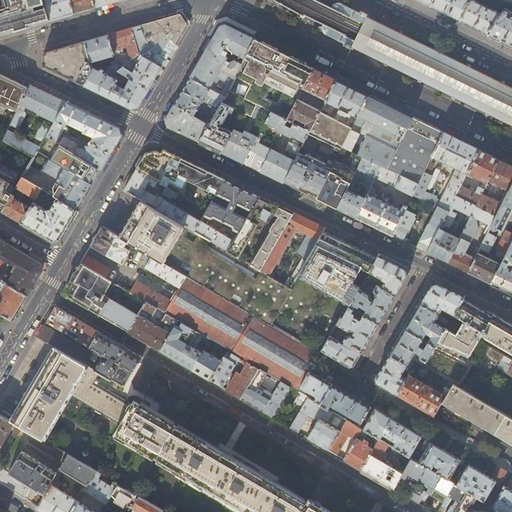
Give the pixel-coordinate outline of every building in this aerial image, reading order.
[(0,0),(0,34),(1,34),(31,25),(49,20),(43,0),(0,0)] [(43,0),(49,20),(62,17),(73,13),(70,0),(43,0)] [(70,0),(73,13),(84,10),(95,7),(93,0),(70,0)] [(338,11),(337,13),(334,12),(313,2),(313,1),(312,0),(297,0),(293,9),(301,12),(302,13),(301,15),(300,16),(302,18),(303,17),(305,17),(307,14),(329,24),(329,25),(331,26),(330,28),(342,34),(345,30),(355,35),(359,28),(348,23),(350,17),(338,11)] [(445,13),(459,20),(469,0),(432,0),(430,6),(445,13)] [(469,0),(459,20),(473,27),(486,33),(511,0),(469,0)] [(505,43),(511,45),(511,0),(486,33),(505,43)] [(359,11),(339,3),(337,7),(334,12),(337,13),(338,11),(350,17),(348,23),(359,28),(355,35),(345,30),(342,34),(330,28),(331,26),(329,25),(329,24),(326,30),(323,36),(343,46),(343,45),(345,41),(352,45),(354,47),(352,50),(383,65),(385,61),(388,63),(386,67),(417,82),(419,78),(422,80),(420,83),(451,98),(452,95),(456,96),(454,100),(485,115),(486,111),(490,113),(488,116),(511,127),(511,86),(504,82),(503,85),(500,84),(501,81),(471,66),(469,69),(466,67),(467,64),(437,49),(435,52),(432,51),(433,48),(403,33),(401,36),(397,34),(399,31),(369,16),(367,19),(365,19),(357,15),(357,14),(359,11)] [(139,54),(161,67),(165,60),(172,47),(179,36),(186,24),(181,17),(179,14),(165,18),(144,24),(131,28),(136,45),(147,42),(149,43),(152,40),(155,44),(144,54),(142,47),(137,49),(138,54),(139,54)] [(254,39),(225,25),(219,26),(203,54),(189,77),(225,96),(228,89),(234,79),(254,39)] [(136,45),(131,28),(120,31),(107,35),(112,51),(119,49),(119,52),(123,51),(122,49),(127,47),(131,60),(134,58),(139,54),(138,54),(137,49),(136,45)] [(107,35),(96,38),(83,42),(90,63),(91,68),(84,86),(108,98),(130,109),(138,106),(142,99),(148,89),(118,71),(116,65),(115,63),(115,60),(110,62),(111,66),(108,67),(106,71),(101,69),(98,60),(113,55),(112,51),(107,35)] [(259,53),(257,54),(253,62),(250,60),(247,59),(256,40),(254,39),(234,79),(248,86),(242,97),(228,89),(225,96),(221,102),(233,108),(241,112),(247,101),(261,107),(270,112),(286,120),(297,98),(301,92),(313,68),(310,67),(304,72),(301,73),(299,73),(272,60),(259,53)] [(262,43),(256,40),(247,59),(250,60),(253,62),(257,54),(259,53),(299,73),(301,73),(304,72),(310,67),(305,64),(295,60),(290,57),(285,54),(276,50),(270,47),(262,43)] [(82,63),(90,63),(83,42),(65,47),(43,53),(42,66),(50,70),(63,76),(67,62),(75,62),(77,62),(81,59),(82,62),(82,63)] [(263,42),(262,43),(270,47),(276,50),(277,49),(263,42)] [(118,71),(148,89),(155,77),(161,67),(139,54),(134,58),(140,61),(132,73),(128,70),(134,63),(131,61),(123,67),(118,71)] [(290,55),(290,57),(295,60),(305,64),(306,63),(290,55)] [(67,62),(63,76),(74,81),(84,86),(91,68),(90,63),(82,63),(80,63),(76,70),(73,69),(75,62),(67,62)] [(325,100),(336,79),(326,74),(313,68),(301,92),(303,93),(305,90),(325,100)] [(16,111),(28,88),(10,79),(0,74),(0,104),(2,105),(4,104),(16,111)] [(225,96),(189,77),(182,90),(174,104),(193,115),(196,108),(199,110),(197,113),(202,116),(203,114),(206,115),(203,121),(208,124),(221,102),(225,96)] [(342,147),(367,95),(353,88),(336,79),(325,100),(320,110),(309,131),(307,135),(316,140),(339,151),(342,147)] [(54,121),(66,102),(49,94),(29,85),(28,88),(16,111),(9,125),(16,129),(19,127),(25,115),(25,112),(27,108),(35,112),(39,115),(54,121)] [(387,168),(412,117),(392,107),(367,95),(342,147),(352,152),(362,157),(381,165),(387,168)] [(303,128),(309,131),(320,110),(297,98),(286,120),(292,122),(294,118),(306,123),(303,128)] [(232,129),(221,152),(232,158),(244,164),(256,138),(248,134),(261,107),(247,101),(241,112),(250,117),(241,134),(232,129)] [(89,142),(110,154),(117,142),(121,135),(118,128),(96,117),(66,102),(54,121),(65,128),(67,124),(83,131),(82,132),(86,134),(84,139),(89,142)] [(208,124),(198,142),(208,146),(221,152),(232,129),(233,128),(222,122),(228,111),(231,113),(233,108),(221,102),(208,124)] [(193,115),(174,104),(171,109),(165,119),(167,127),(183,134),(198,142),(208,124),(203,121),(193,115)] [(256,138),(244,164),(251,167),(271,177),(282,182),(293,161),(257,143),(261,135),(261,134),(267,123),(277,128),(276,130),(277,130),(270,143),(274,144),(280,132),(290,137),(291,136),(300,140),(299,143),(292,140),(290,143),(288,142),(284,150),(288,152),(287,154),(290,156),(291,155),(295,158),(301,147),(307,135),(309,131),(303,128),(292,122),(286,120),(270,112),(256,138)] [(429,160),(443,132),(430,125),(412,117),(387,168),(417,184),(428,161),(429,160)] [(62,147),(101,169),(106,161),(110,154),(89,142),(85,150),(77,145),(77,144),(65,137),(62,138),(59,136),(63,131),(66,133),(69,130),(65,128),(54,121),(52,125),(45,136),(62,147)] [(41,143),(45,136),(52,125),(45,123),(43,122),(34,137),(33,138),(34,139),(41,143)] [(33,157),(39,147),(7,129),(2,140),(18,148),(33,157)] [(465,176),(478,149),(463,142),(443,132),(429,160),(432,161),(434,157),(457,168),(454,170),(441,199),(437,197),(433,205),(446,212),(455,195),(460,185),(465,176)] [(293,161),(282,182),(289,186),(311,197),(316,199),(336,159),(339,151),(316,140),(310,151),(301,147),(295,158),(293,161)] [(62,147),(54,162),(92,185),(97,176),(101,169),(62,147)] [(146,156),(144,155),(143,157),(136,169),(157,182),(166,187),(170,181),(182,188),(186,182),(214,197),(224,179),(190,162),(163,149),(162,151),(160,151),(159,150),(158,150),(157,150),(153,150),(152,150),(149,152),(149,153),(149,155),(146,156)] [(488,179),(498,159),(487,154),(478,149),(465,176),(471,179),(473,176),(483,180),(480,187),(478,186),(475,192),(460,185),(455,195),(475,205),(481,194),(488,179)] [(336,159),(316,199),(322,202),(328,201),(330,196),(340,201),(362,157),(352,152),(346,164),(336,159)] [(355,218),(372,182),(375,177),(381,165),(362,157),(340,201),(336,209),(345,213),(355,218)] [(41,189),(77,210),(84,198),(92,185),(54,162),(48,158),(39,172),(28,166),(21,177),(41,189)] [(505,197),(511,182),(511,165),(502,161),(498,159),(488,179),(505,188),(501,195),(505,197)] [(417,184),(412,194),(420,199),(431,176),(429,175),(434,164),(428,161),(417,184)] [(387,168),(381,165),(375,177),(412,195),(412,194),(417,184),(387,168)] [(157,182),(136,169),(130,179),(124,189),(141,200),(194,231),(200,221),(159,196),(156,197),(143,190),(147,183),(157,188),(159,186),(156,184),(157,182)] [(0,208),(2,209),(11,194),(4,190),(12,178),(0,170),(0,208)] [(11,194),(2,209),(1,212),(13,218),(20,223),(31,205),(41,189),(21,177),(13,191),(16,193),(18,189),(30,196),(28,200),(25,198),(22,203),(13,197),(13,196),(11,194)] [(237,207),(238,205),(251,210),(259,196),(237,185),(224,179),(214,197),(210,204),(206,210),(203,215),(210,218),(213,217),(232,226),(233,229),(232,229),(231,232),(237,235),(246,218),(232,211),(235,206),(237,207)] [(372,182),(355,218),(362,221),(371,225),(383,231),(392,236),(405,209),(406,207),(403,205),(403,206),(402,206),(400,210),(387,203),(389,198),(387,197),(385,198),(383,197),(381,201),(373,196),(375,192),(373,191),(376,184),(372,182)] [(511,182),(505,197),(501,204),(495,216),(490,227),(490,228),(490,229),(492,230),(493,230),(494,230),(500,233),(501,231),(502,231),(511,210),(511,182)] [(178,193),(166,187),(163,191),(164,195),(171,199),(173,196),(175,197),(178,193)] [(59,240),(68,225),(77,210),(41,189),(31,205),(20,223),(52,242),(59,240)] [(475,205),(495,216),(501,204),(481,194),(475,205)] [(446,212),(427,253),(436,257),(447,262),(459,238),(451,235),(453,232),(450,231),(448,233),(442,230),(444,225),(449,228),(456,213),(452,211),(453,208),(467,214),(464,219),(467,220),(475,205),(455,195),(446,212)] [(237,235),(235,238),(227,251),(238,257),(257,224),(249,219),(251,215),(265,222),(269,221),(273,213),(279,216),(251,265),(260,270),(293,212),(276,204),(259,196),(251,210),(246,218),(237,235)] [(328,201),(322,202),(336,209),(340,201),(330,196),(328,201)] [(322,232),(306,260),(290,288),(274,278),(260,270),(251,265),(238,257),(227,251),(194,231),(141,200),(131,218),(120,237),(127,241),(146,252),(318,355),(321,350),(331,333),(332,330),(340,317),(341,318),(348,306),(365,278),(376,258),(349,245),(329,235),(322,232)] [(428,222),(415,247),(427,253),(446,212),(433,205),(430,204),(429,206),(435,210),(429,222),(428,222)] [(459,238),(447,262),(457,267),(467,272),(473,260),(463,255),(477,227),(475,218),(488,224),(483,233),(486,234),(487,233),(490,227),(495,216),(475,205),(467,220),(459,238)] [(203,215),(206,210),(200,207),(197,212),(203,215)] [(405,209),(392,236),(402,241),(413,218),(412,217),(414,213),(405,209)] [(310,221),(293,212),(260,270),(274,278),(276,273),(271,271),(290,237),(293,238),(295,236),(292,234),(295,229),(307,234),(296,254),(306,260),(322,232),(325,228),(310,221)] [(200,221),(194,231),(227,251),(235,238),(232,236),(231,238),(200,221)] [(127,241),(120,237),(102,226),(91,246),(122,263),(129,251),(123,247),(127,241)] [(473,260),(467,272),(479,278),(491,284),(511,240),(511,234),(510,234),(505,231),(490,260),(480,254),(481,252),(478,250),(476,254),(473,260)] [(486,234),(480,247),(479,248),(488,253),(496,238),(487,233),(486,234)] [(511,240),(491,284),(502,289),(511,294),(511,269),(508,268),(510,264),(511,264),(511,240)] [(21,252),(2,241),(0,243),(0,279),(27,295),(34,282),(42,269),(40,264),(21,252)] [(309,371),(318,355),(146,252),(143,258),(145,260),(142,264),(180,288),(172,302),(137,281),(130,293),(146,302),(157,308),(166,314),(177,320),(197,332),(200,334),(227,350),(245,360),(248,362),(259,369),(281,382),(291,387),(297,391),(309,371)] [(85,254),(80,263),(106,278),(111,269),(85,254)] [(379,254),(376,258),(365,278),(368,280),(372,273),(381,279),(380,281),(382,282),(380,287),(394,296),(407,274),(405,267),(395,262),(379,254)] [(146,302),(130,293),(106,278),(80,263),(77,269),(70,281),(62,294),(79,303),(110,322),(127,331),(146,302)] [(387,309),(394,296),(380,287),(376,285),(373,290),(375,292),(374,292),(375,297),(373,299),(369,297),(369,294),(362,290),(368,280),(365,278),(348,306),(352,309),(355,306),(357,307),(358,305),(365,309),(362,315),(378,324),(387,309)] [(0,313),(3,315),(12,320),(19,308),(27,295),(0,279),(0,285),(2,287),(0,290),(0,313)] [(437,283),(430,285),(425,293),(419,303),(438,314),(439,311),(444,314),(446,312),(452,316),(462,299),(464,296),(437,283)] [(511,360),(511,322),(506,320),(479,307),(462,299),(452,316),(449,321),(434,346),(423,365),(452,383),(458,386),(465,375),(473,380),(479,369),(466,361),(467,358),(478,340),(495,350),(511,360)] [(146,302),(127,331),(143,341),(159,351),(177,320),(166,314),(161,322),(166,325),(163,329),(146,319),(148,315),(152,317),(157,308),(146,302)] [(438,314),(419,303),(412,315),(404,328),(421,338),(425,331),(431,335),(427,342),(434,346),(449,321),(446,320),(441,328),(431,322),(433,320),(434,320),(438,314)] [(79,321),(55,306),(50,314),(46,321),(85,344),(89,347),(98,332),(79,321)] [(371,336),(378,324),(362,315),(359,320),(352,316),(353,314),(350,312),(352,309),(348,306),(341,318),(340,317),(332,330),(335,331),(338,326),(347,331),(350,330),(353,332),(351,335),(350,334),(346,335),(345,336),(344,337),(342,340),(338,338),(337,340),(332,337),(333,335),(331,333),(321,350),(349,367),(353,366),(357,360),(371,336)] [(177,320),(159,351),(175,360),(191,370),(202,352),(192,347),(189,345),(197,332),(177,320)] [(128,349),(98,332),(89,347),(85,344),(84,346),(87,348),(86,350),(44,325),(41,329),(37,336),(54,346),(99,373),(123,387),(141,357),(128,349)] [(421,338),(404,328),(396,341),(389,354),(407,364),(415,350),(420,352),(419,354),(420,358),(418,362),(419,363),(423,365),(434,346),(427,342),(421,338)] [(200,334),(197,332),(189,345),(192,347),(200,334)] [(92,384),(99,373),(54,346),(44,363),(19,405),(11,420),(14,422),(17,424),(43,439),(68,395),(120,426),(115,434),(156,458),(175,426),(144,407),(134,401),(130,407),(121,402),(92,384)] [(202,352),(191,370),(200,375),(209,380),(220,361),(203,350),(202,352)] [(220,361),(209,380),(216,384),(221,387),(238,360),(244,364),(245,360),(227,350),(220,361)] [(511,360),(495,350),(488,360),(484,358),(481,362),(474,358),(473,360),(467,358),(466,361),(479,369),(492,376),(498,367),(511,375),(511,360)] [(407,364),(389,354),(381,367),(375,378),(376,383),(395,394),(406,377),(401,374),(407,364)] [(406,377),(395,394),(415,406),(432,416),(441,401),(452,384),(447,381),(441,393),(412,376),(419,363),(418,362),(415,361),(406,377)] [(259,369),(248,362),(241,374),(237,372),(226,390),(233,394),(241,399),(259,369)] [(259,369),(241,399),(251,405),(262,411),(274,392),(272,391),(271,393),(255,384),(261,374),(274,381),(271,388),(275,390),(281,382),(259,369)] [(309,371),(297,391),(302,394),(308,398),(320,405),(332,384),(320,377),(309,371)] [(274,392),(262,411),(272,417),(291,387),(281,382),(275,390),(274,392)] [(452,384),(441,401),(511,444),(511,418),(482,400),(458,386),(452,383),(452,384)] [(355,398),(332,384),(320,405),(328,409),(331,405),(361,423),(370,407),(355,398)] [(305,403),(308,398),(302,394),(300,399),(305,403)] [(328,409),(320,405),(308,398),(305,403),(301,409),(306,412),(318,420),(306,438),(327,450),(345,419),(341,417),(328,409)] [(363,430),(379,440),(380,440),(382,435),(395,443),(392,448),(409,457),(421,437),(395,422),(375,410),(363,430)] [(0,445),(14,422),(11,420),(0,414),(0,445)] [(303,417),(297,414),(289,427),(295,431),(303,417)] [(341,417),(345,419),(350,423),(352,419),(343,414),(341,417)] [(350,423),(345,419),(327,450),(336,455),(346,439),(353,443),(356,438),(358,436),(362,430),(350,423)] [(68,454),(43,439),(17,424),(11,434),(17,438),(6,455),(3,453),(2,456),(5,458),(0,465),(0,483),(8,488),(23,498),(31,486),(45,493),(68,454)] [(224,454),(175,426),(156,458),(247,511),(300,511),(306,502),(298,498),(224,454)] [(356,438),(353,443),(343,459),(353,465),(361,470),(379,440),(363,430),(362,430),(358,436),(361,438),(363,435),(365,437),(370,440),(371,445),(368,443),(369,442),(364,439),(361,444),(357,442),(359,440),(356,438)] [(424,452),(419,460),(414,457),(413,460),(426,468),(419,479),(430,485),(427,492),(430,494),(441,476),(448,480),(460,460),(444,451),(425,439),(419,449),(424,452)] [(379,440),(361,470),(379,481),(393,489),(401,476),(402,474),(394,470),(393,472),(378,462),(386,448),(389,450),(391,447),(380,440),(379,440)] [(43,511),(70,511),(77,501),(81,494),(95,470),(68,454),(45,493),(36,507),(43,511)] [(411,459),(402,474),(401,476),(405,479),(408,473),(419,479),(426,468),(413,460),(411,459)] [(456,485),(467,492),(484,502),(489,492),(493,494),(506,471),(496,465),(492,474),(492,475),(492,477),(494,478),(493,480),(481,473),(468,465),(456,485)] [(100,473),(95,470),(81,494),(84,495),(86,492),(102,502),(100,505),(103,507),(115,488),(117,483),(113,480),(110,486),(105,483),(107,481),(104,479),(102,481),(97,478),(100,473)] [(441,476),(430,494),(423,506),(428,509),(435,497),(433,495),(435,493),(445,499),(454,484),(448,480),(441,476)] [(494,508),(501,511),(511,511),(511,478),(507,476),(501,487),(502,488),(498,494),(496,493),(494,496),(497,498),(494,501),(490,499),(487,504),(494,508)] [(402,494),(408,498),(412,491),(415,485),(409,482),(402,494)] [(128,489),(117,483),(115,488),(125,494),(128,489)] [(454,484),(445,499),(441,505),(446,508),(452,497),(456,500),(452,506),(452,505),(447,511),(454,511),(467,492),(456,485),(454,484)] [(412,491),(408,498),(415,502),(418,504),(422,497),(412,491)] [(467,492),(454,511),(501,511),(494,508),(491,511),(487,511),(488,511),(486,511),(484,510),(482,510),(486,503),(484,502),(467,492)] [(129,511),(161,511),(163,510),(139,496),(129,511)] [(308,499),(306,502),(300,511),(330,511),(327,510),(308,499)] [(77,501),(70,511),(98,511),(95,510),(94,511),(77,501)]
